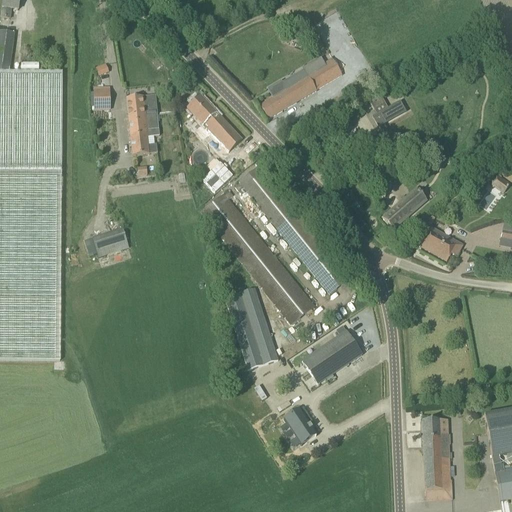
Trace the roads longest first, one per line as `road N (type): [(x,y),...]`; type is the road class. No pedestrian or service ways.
road 1 (unclassified): [(368,256),(341,212),(133,0)]
road 2 (unclassified): [(396,511),(388,313),(368,256)]
road 3 (unclassified): [(511,286),(368,256)]
